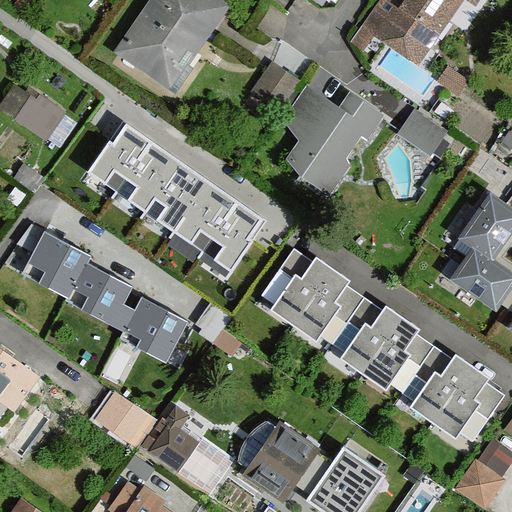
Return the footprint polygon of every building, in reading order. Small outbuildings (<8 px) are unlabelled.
[(215,0),(156,0),(121,51),(175,88),(188,70),(178,62),(188,47),(195,51),(225,7),(215,0)] [(385,0),(367,27),(385,39),(387,36),(417,58),(422,56),(440,32),(433,27),(451,0),(385,0)] [(256,89),(285,107),(305,76),(275,57),(256,89)] [(21,80),(3,105),(48,138),(67,113),(21,80)] [(342,105),(311,83),(283,123),(299,142),(286,162),(332,200),(388,118),(350,91),(342,105)] [(399,132),(430,155),(446,132),(415,110),(399,132)] [(130,139),(97,185),(144,218),(158,200),(176,212),(195,185),(130,139)] [(511,212),(496,202),(463,251),(507,281),(511,272),(511,212)] [(126,280),(103,310),(156,352),(179,322),(126,280)] [(370,306),(327,366),(366,394),(410,333),(370,306)] [(0,345),(0,402),(15,413),(42,375),(0,345)] [(140,444),(161,415),(120,386),(99,415),(140,444)] [(174,421),(152,450),(180,471),(202,441),(174,421)] [(286,425),(250,474),(285,499),(321,450),(286,425)] [(511,445),(494,434),(460,486),(489,505),(511,470),(511,445)] [(316,498),(336,511),(368,511),(396,471),(354,442),(316,498)] [(56,511),(58,510),(22,492),(12,511),(56,511)] [(172,511),(146,494),(133,511),(172,511)] [(286,511),(273,503),(266,511),(286,511)]
